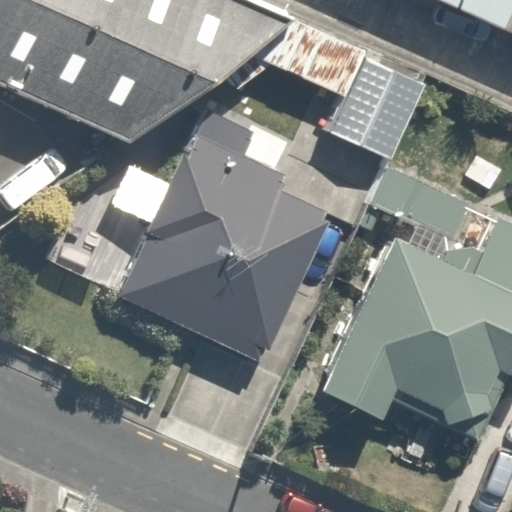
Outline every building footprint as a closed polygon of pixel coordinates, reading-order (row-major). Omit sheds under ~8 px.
[(291,24),(235,0),(0,0),(0,84),(131,139),(291,24)] [(511,0),(434,0),(511,35),(511,0)] [(422,86),(364,59),(330,132),(389,158),(422,86)] [(255,132),(203,108),(115,296),(258,362),(326,214),(278,192),(286,176),(244,156),(255,132)] [(472,246),(448,250),(445,235),(455,239),(471,203),(385,165),(367,205),(414,226),(408,240),(396,235),(327,390),(381,414),(394,384),(445,407),(437,425),(480,444),(510,377),(511,377),(511,227),(498,221),(484,251),(472,246)]
